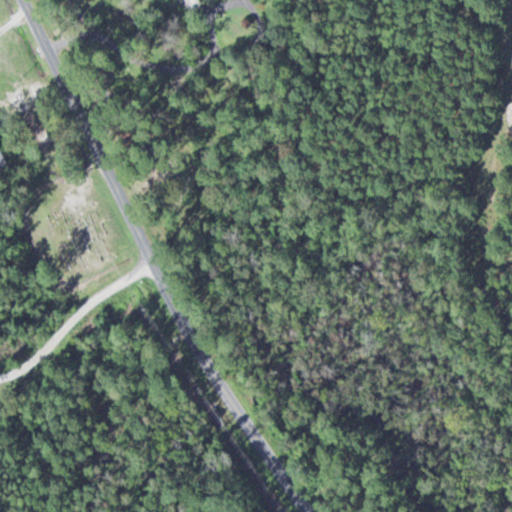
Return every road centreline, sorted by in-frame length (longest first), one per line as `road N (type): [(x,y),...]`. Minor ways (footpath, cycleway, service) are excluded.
road 1 (residential): [(304,511),(171,301),(23,0)]
road 2 (residential): [(150,258),(80,302),(44,347),(0,374)]
